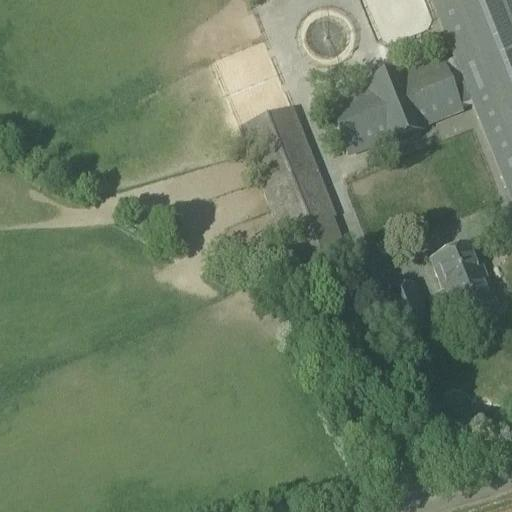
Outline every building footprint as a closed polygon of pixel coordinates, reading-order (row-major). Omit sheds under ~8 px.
[(511,0),(433,0),(457,60),(399,83),(396,75),(367,87),(370,95),(327,112),(345,157),(388,140),(391,147),(421,136),(417,128),(475,105),(509,188),(511,187),(511,0)] [(292,112),(238,133),(297,283),(347,264),(330,221),(334,220),(292,112)] [(472,246),(430,263),(455,324),(497,307),(472,246)] [(276,273),(266,293),(310,316),(319,296),(276,273)] [(414,288),(382,301),(400,346),(433,333),(414,288)]
